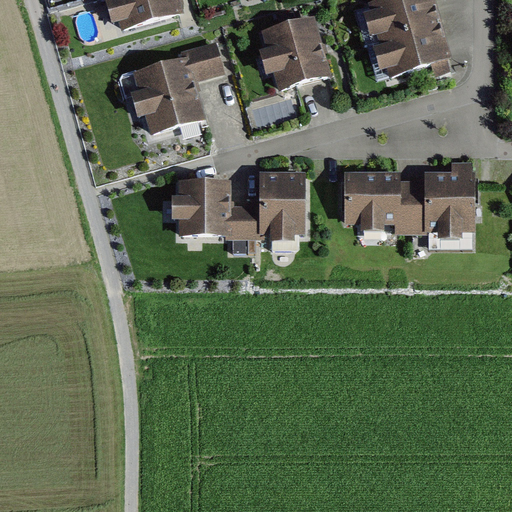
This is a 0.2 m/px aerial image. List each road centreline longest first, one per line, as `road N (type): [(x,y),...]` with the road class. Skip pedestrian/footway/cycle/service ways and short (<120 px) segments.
road 1 (track): [(132,511),(134,413),(116,297),(33,0)]
road 2 (residential): [(478,92),(187,169)]
